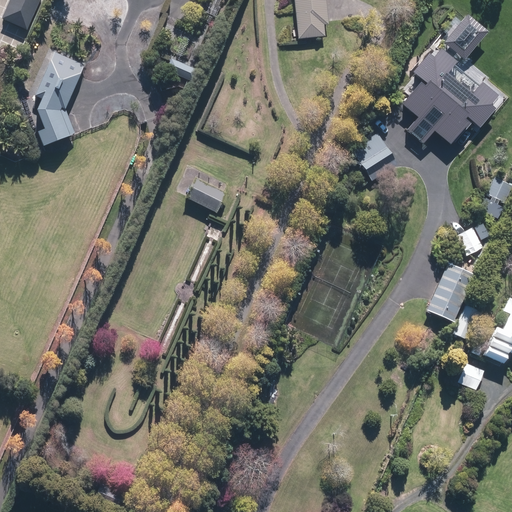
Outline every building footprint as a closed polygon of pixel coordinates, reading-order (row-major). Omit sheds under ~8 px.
[(10,0),(2,20),(27,30),(40,0),(10,0)] [(297,0),(301,34),(327,31),(323,0),(297,0)] [(440,26),(429,40),(426,38),(420,46),(422,48),(421,50),(428,55),(431,51),(440,58),(455,38),(440,26)] [(36,131),(41,145),(73,132),(64,109),(82,70),(52,56),(35,95),(40,98),(35,109),(43,129),(36,131)] [(165,70),(192,82),(197,71),(170,58),(165,70)] [(195,66),(200,68),(203,60),(199,58),(195,66)] [(433,133),(448,146),(483,104),(467,90),(458,101),(445,90),(458,74),(440,59),(403,101),(417,114),(419,111),(438,127),(433,133)] [(351,150),(363,170),(389,154),(377,134),(351,150)] [(485,194),(502,203),(511,185),(495,176),(485,194)] [(185,197),(215,213),(225,194),(195,177),(185,197)] [(455,235),(466,256),(483,248),(472,227),(455,235)] [(449,261),(457,265),(462,255),(453,251),(449,261)] [(425,310),(452,322),(472,275),(446,263),(425,310)] [(511,298),(508,297),(502,311),(508,314),(501,328),(495,326),(482,355),(502,364),(507,352),(511,353),(511,298)] [(452,334),(468,340),(480,312),(465,305),(452,334)] [(469,350),(477,356),(487,342),(479,336),(469,350)] [(466,362),(457,382),(476,390),(484,370),(466,362)] [(126,500),(102,490),(99,498),(123,508),(126,500)]
